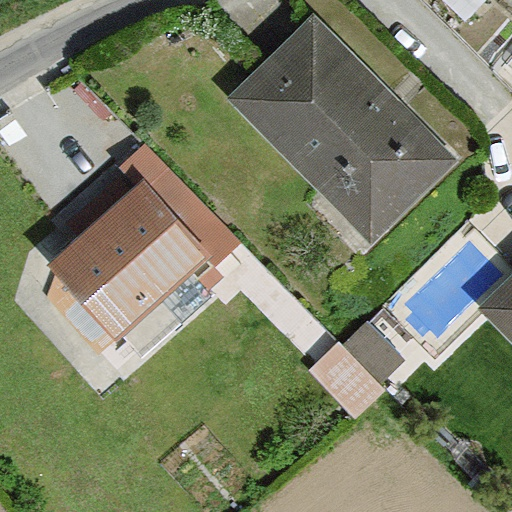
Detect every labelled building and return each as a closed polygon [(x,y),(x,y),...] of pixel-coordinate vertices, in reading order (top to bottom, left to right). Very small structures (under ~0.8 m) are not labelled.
[(316,17),(237,95),(375,234),(454,156),(316,17)] [(123,162),(140,182),(145,178),(208,249),(217,260),(242,238),(148,143),(123,162)] [(208,249),(145,178),(140,182),(58,254),(122,325),(208,249)] [(511,282),(486,307),(511,334),(511,282)] [(370,320),(345,345),(382,382),(407,358),(370,320)] [(342,342),(315,369),(359,413),(386,386),(382,382),(345,345),(342,342)]
